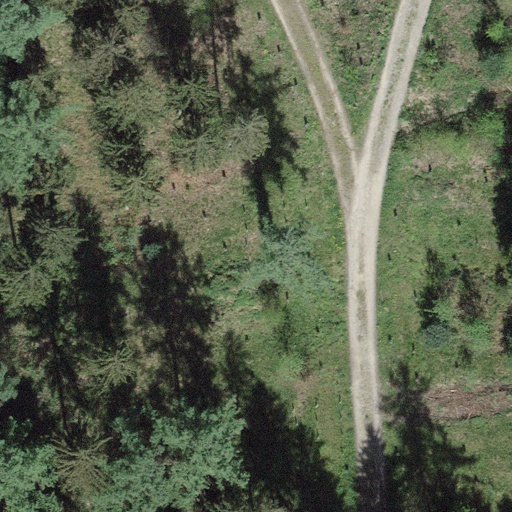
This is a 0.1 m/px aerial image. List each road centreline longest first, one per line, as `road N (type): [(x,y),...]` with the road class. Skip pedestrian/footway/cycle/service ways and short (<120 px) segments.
road 1 (track): [(369,511),(357,205),(411,0)]
road 2 (track): [(280,0),(357,205)]
